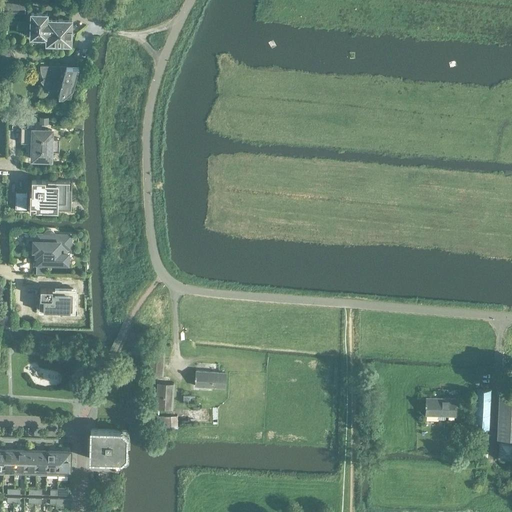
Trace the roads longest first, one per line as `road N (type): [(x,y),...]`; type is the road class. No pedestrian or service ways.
road 1 (unclassified): [(511,318),(184,290),(162,277),(150,229),(151,115),(161,66),(192,0)]
road 2 (unknown): [(351,511),(352,304)]
road 3 (unclassified): [(0,419),(80,423),(79,511)]
